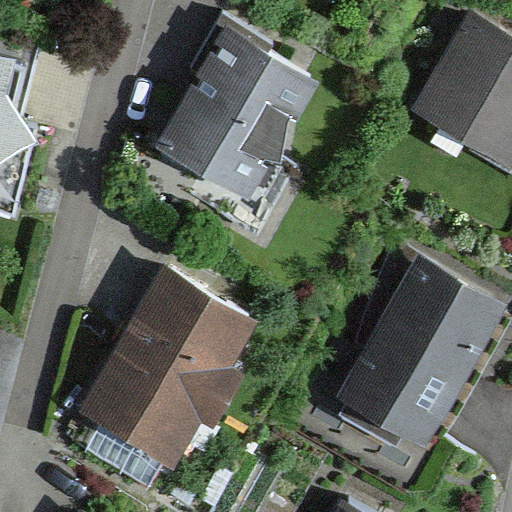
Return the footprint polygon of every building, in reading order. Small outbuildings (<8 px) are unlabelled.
[(511,143),(511,33),(465,8),(412,106),(505,156),(511,143)] [(159,137),(243,185),(305,78),(221,30),(159,137)] [(0,95),(11,55),(0,52),(0,146),(24,133),(0,102),(0,95)] [(415,436),(495,299),(392,242),(354,337),(367,345),(339,392),(415,436)] [(158,271),(85,398),(171,447),(245,321),(158,271)] [(373,511),(340,493),(329,511),(373,511)]
